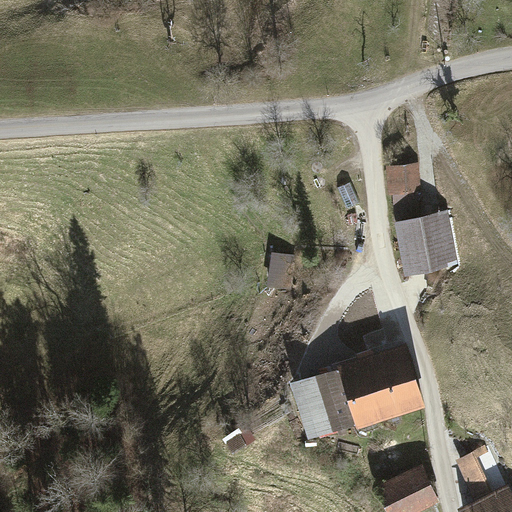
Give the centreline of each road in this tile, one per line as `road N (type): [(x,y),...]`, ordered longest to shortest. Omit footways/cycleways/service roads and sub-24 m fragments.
road 1 (unclassified): [(0,132),(363,102),(511,59)]
road 2 (track): [(363,102),(379,227),(420,358),(447,511)]
